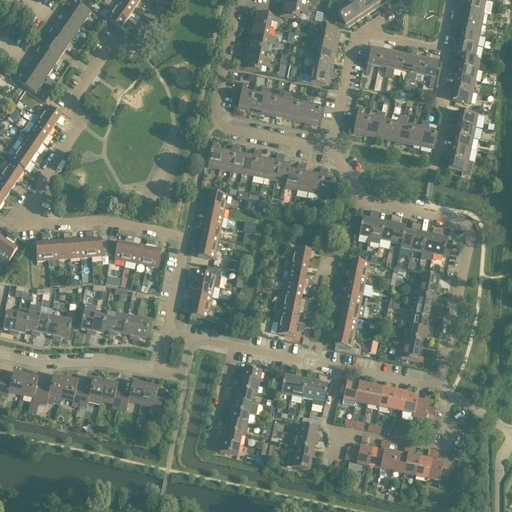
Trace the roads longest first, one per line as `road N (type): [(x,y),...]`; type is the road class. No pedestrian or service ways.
road 1 (residential): [(166,333),(185,242),(104,220),(30,227),(23,214),(80,122),(76,97),(110,48),(143,40),(170,0)]
road 2 (residential): [(332,150),(365,199),(463,226),(439,387)]
road 3 (residential): [(332,150),(215,120),(238,0)]
road 4 (residential): [(156,369),(0,353)]
road 5 (residential): [(332,150),(352,47),(362,35)]
road 6 (residential): [(436,170),(447,51)]
